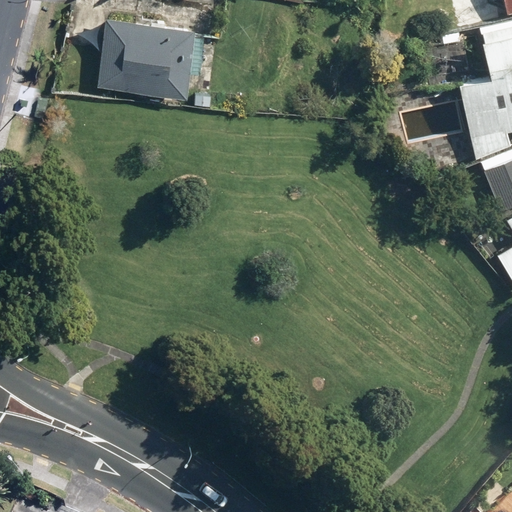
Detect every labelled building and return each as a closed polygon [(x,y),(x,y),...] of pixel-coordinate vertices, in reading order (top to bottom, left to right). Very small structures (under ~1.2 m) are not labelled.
[(511,0),(497,0),(501,14),(511,11),(511,0)] [(103,16),(93,85),(178,97),(188,28),(103,16)] [(511,21),(475,31),(477,40),(471,42),(480,77),(452,84),(470,156),(505,147),(501,130),(511,127),(511,21)] [(495,210),(511,203),(511,146),(475,161),(495,210)] [(511,212),(500,219),(511,239),(511,241),(491,254),(511,288),(511,212)]
